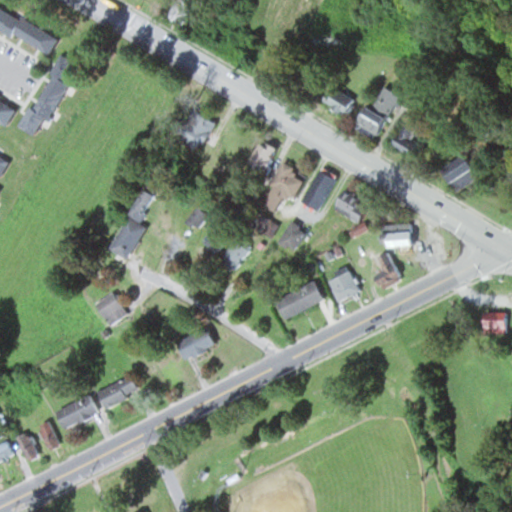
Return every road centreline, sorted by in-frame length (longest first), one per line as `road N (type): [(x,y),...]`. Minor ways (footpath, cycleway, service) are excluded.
road 1 (secondary): [(0,505),(511,246)]
road 2 (primary): [(511,246),(93,0)]
road 3 (residential): [(285,357),(155,277)]
